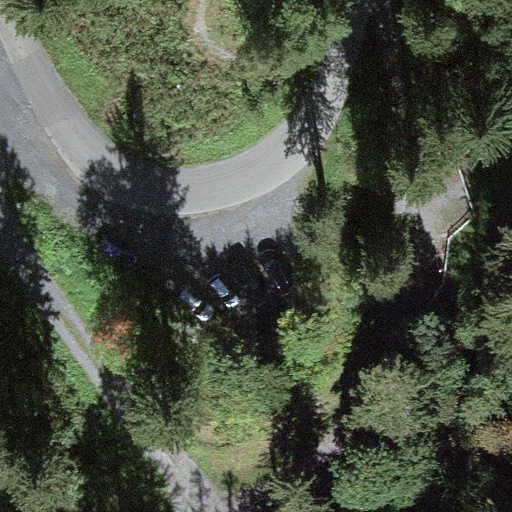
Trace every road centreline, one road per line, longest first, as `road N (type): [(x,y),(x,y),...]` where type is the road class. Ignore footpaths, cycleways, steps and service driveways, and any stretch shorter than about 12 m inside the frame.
road 1 (residential): [(0,9),(95,157),(153,188),(191,188),(234,180),(298,140),(335,81),(358,0)]
road 2 (track): [(208,495),(141,431),(16,254),(0,182),(14,34)]
